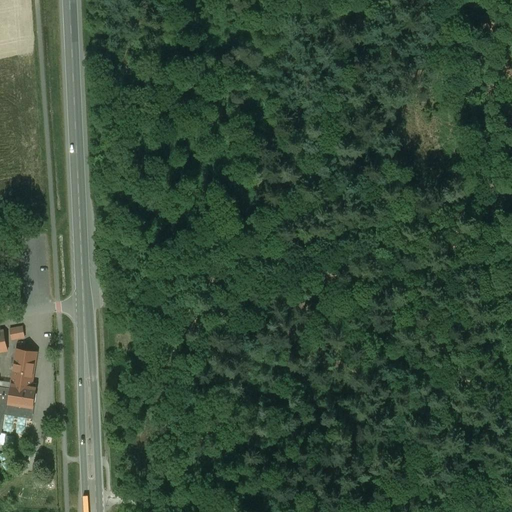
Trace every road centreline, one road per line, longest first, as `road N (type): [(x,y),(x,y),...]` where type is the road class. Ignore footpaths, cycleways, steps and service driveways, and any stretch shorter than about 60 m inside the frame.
road 1 (primary): [(69,0),(84,305)]
road 2 (track): [(511,288),(450,0)]
road 3 (primary): [(84,305),(92,511)]
